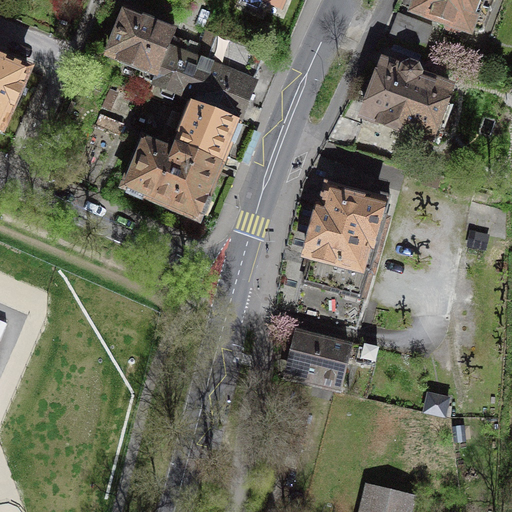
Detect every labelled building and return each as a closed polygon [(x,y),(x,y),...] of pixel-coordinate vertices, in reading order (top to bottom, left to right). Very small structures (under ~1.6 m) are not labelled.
[(418,0),(415,10),(445,21),(442,28),(456,34),(463,31),(464,28),(469,30),(469,29),(482,33),(491,10),(481,6),(483,0),(418,0)] [(104,53),(155,73),(174,35),(178,23),(124,3),(114,28),(104,53)] [(404,16),(393,44),(421,55),(432,27),(404,16)] [(151,84),(189,98),(241,118),(244,119),(249,107),(261,111),(271,84),(282,58),(205,29),(196,52),(187,49),(190,41),(174,35),(155,73),(151,84)] [(0,137),(8,141),(37,72),(4,58),(0,56),(0,137)] [(353,150),(360,130),(378,136),(378,143),(399,151),(405,146),(429,155),(452,96),(419,83),(417,72),(404,67),(397,74),(376,66),(366,94),(356,122),(341,118),(328,142),(353,150)] [(231,143),(241,118),(189,98),(172,141),(143,129),(120,186),(201,218),(211,193),(231,143)] [(261,135),(253,132),(240,163),(248,166),(261,135)] [(309,257),(303,280),(361,295),(374,244),(379,245),(392,193),(325,176),(319,201),(316,201),(309,228),(302,255),(309,257)] [(0,340),(8,319),(0,315),(0,340)] [(294,360),(291,370),(317,376),(316,382),(338,387),(348,347),(300,335),(294,360)] [(448,401),(428,396),(424,413),(452,420),(456,454),(473,452),(469,417),(452,420),(451,418),(444,417),(448,401)] [(283,433),(275,462),(285,465),(294,467),(302,438),(300,438),(306,416),(290,412),(284,434),(283,433)] [(409,511),(413,498),(368,487),(361,511),(409,511)]
